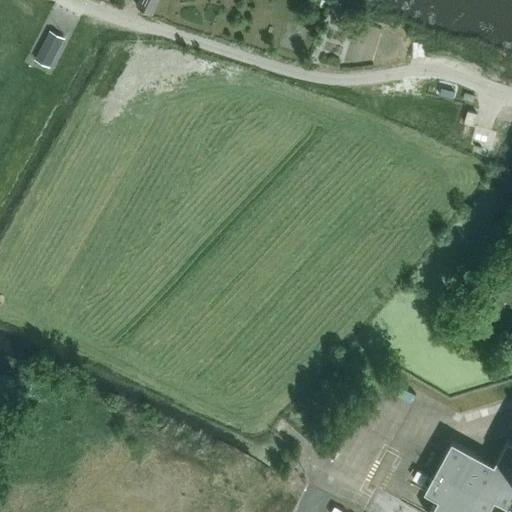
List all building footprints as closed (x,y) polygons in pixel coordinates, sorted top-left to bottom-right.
[(157,0),(138,0),(136,7),(151,14),(157,0)] [(50,67),(64,38),(50,31),(35,59),(50,67)] [(477,114),(467,111),(464,123),(474,125),(477,114)] [(511,511),(511,441),(506,439),(493,463),(451,440),(423,491),(437,499),(429,511),(486,511),(495,496),(509,504),(504,511),(511,511)] [(412,478),(423,484),(428,476),(417,470),(412,478)]
